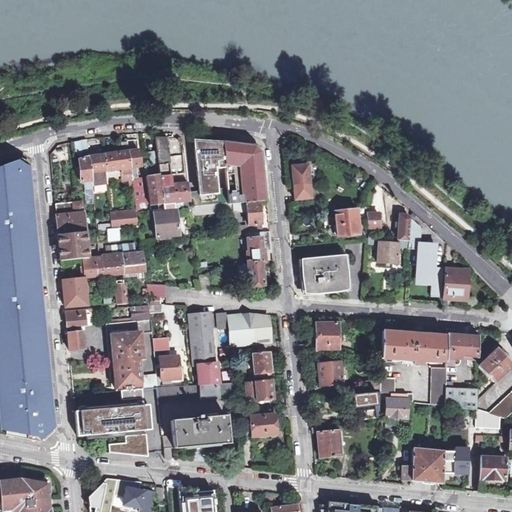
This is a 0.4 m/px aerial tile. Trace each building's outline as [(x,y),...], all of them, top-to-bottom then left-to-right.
[(187,209),(193,208),(191,202),(190,193),(183,143),(181,144),(177,140),(167,141),(167,139),(161,138),(155,138),(157,154),(158,162),(160,177),(165,211),(187,209)] [(76,157),(89,156),(87,140),(77,142),(75,142),(76,157)] [(121,154),(129,153),(127,142),(119,143),(121,154)] [(193,208),(228,204),(227,189),(217,190),(214,170),(225,169),(222,144),(208,143),(208,146),(195,148),(200,192),(190,193),(191,202),(193,208)] [(259,201),(264,201),(262,179),(260,152),(255,147),(222,143),(222,144),(225,169),(227,189),(228,204),(246,203),(259,201)] [(137,213),(147,212),(143,181),(138,182),(136,168),(141,167),(139,151),(134,152),(129,153),(133,185),(135,197),(137,211),(137,213)] [(129,186),(133,185),(129,153),(121,154),(116,155),(105,156),(107,177),(128,175),(129,186)] [(107,177),(105,156),(97,157),(89,158),(89,159),(91,182),(91,183),(95,183),(107,182),(107,177)] [(91,182),(89,159),(79,160),(81,183),(84,183),(91,182)] [(0,400),(3,400),(6,435),(24,438),(39,441),(42,439),(41,438),(51,429),(51,430),(54,428),(29,169),(17,162),(0,168),(0,400)] [(311,199),(308,165),(292,167),(294,191),(295,200),(311,199)] [(151,212),(165,211),(160,177),(153,177),(146,178),(151,212)] [(260,213),(259,201),(246,203),(247,211),(248,226),(261,224),(260,213)] [(56,209),(58,236),(86,233),(83,202),(55,205),(56,209)] [(247,211),(246,203),(228,204),(193,208),(193,216),(247,211)] [(366,208),(335,211),(337,231),(337,236),(359,233),(358,219),(367,218),(366,214),(366,208)] [(137,213),(137,211),(110,213),(111,231),(118,230),(139,228),(137,213)] [(179,237),(176,212),(154,215),(157,240),(169,238),(179,237)] [(374,214),(366,214),(367,218),(368,230),(377,229),(377,233),(380,233),(378,213),(374,214)] [(400,214),(398,240),(409,241),(410,218),(406,217),(400,214)] [(420,228),(410,218),(409,241),(408,249),(418,250),(417,278),(426,278),(433,278),(432,286),(432,297),(442,298),(443,268),(434,267),(435,245),(427,245),(419,245),(420,228)] [(262,233),(261,224),(248,226),(249,234),(262,233)] [(368,230),(369,239),(377,240),(382,240),(380,233),(377,233),(377,229),(368,230)] [(119,241),(118,230),(111,231),(108,231),(109,242),(119,241)] [(59,248),(61,262),(71,260),(73,261),(77,260),(81,260),(88,259),(86,239),(97,238),(97,232),(86,233),(58,236),(59,248)] [(246,254),(247,263),(262,262),(265,261),(264,251),(272,250),(271,243),(269,232),(262,233),(249,234),(246,234),(248,254),(246,254)] [(123,255),(142,254),(141,243),(122,245),(123,255)] [(398,244),(378,243),(377,263),(387,264),(397,264),(398,244)] [(123,255),(122,245),(105,246),(107,257),(122,256),(123,255)] [(122,256),(124,275),(144,273),(142,254),(123,255),(122,256)] [(336,289),(349,288),(346,255),(299,260),(300,267),(301,278),(304,277),(305,292),(316,291),(316,294),(320,294),(329,293),(336,292),(336,289)] [(96,258),(98,277),(124,275),(122,256),(107,257),(96,258)] [(98,277),(96,258),(88,259),(81,260),(81,262),(84,262),(85,268),(81,268),(82,272),(83,278),(85,278),(98,277)] [(262,262),(247,263),(249,287),(264,286),(263,279),(262,262)] [(459,271),(446,270),(444,298),(457,299),(461,299),(462,290),(465,291),(466,278),(466,273),(459,273),(459,271)] [(205,289),(210,290),(208,275),(199,276),(200,289),(205,289)] [(65,307),(88,305),(85,278),(83,278),(62,280),(64,295),(65,307)] [(433,278),(417,278),(416,285),(432,286),(433,278)] [(118,304),(126,304),(124,284),(116,285),(118,304)] [(160,299),(165,299),(166,293),(166,287),(146,285),(146,289),(148,298),(160,299)] [(149,306),(161,305),(160,299),(148,298),(148,306),(149,306)] [(161,308),(161,305),(149,306),(150,313),(160,313),(161,313),(161,308)] [(150,321),(148,307),(144,307),(129,308),(131,323),(150,321)] [(86,326),(85,310),(66,312),(67,322),(67,328),(86,326)] [(162,341),(160,313),(150,313),(154,341),(162,341)] [(196,380),(199,380),(200,386),(220,384),(218,365),(214,365),(209,317),(213,317),(213,313),(198,315),(189,315),(194,367),(198,367),(199,376),(196,376),(196,380)] [(218,331),(228,330),(226,314),(217,314),(218,331)] [(231,346),(270,343),(270,336),(268,316),(250,315),(228,317),(231,346)] [(315,350),(339,350),(338,328),(338,324),(336,324),(335,321),(329,320),(329,324),(315,324),(315,342),(315,350)] [(108,325),(114,392),(121,392),(141,390),(139,361),(136,334),(140,334),(151,333),(150,321),(131,323),(108,325)] [(85,349),(83,332),(68,333),(69,345),(69,351),(85,349)] [(412,362),(414,362),(414,335),(402,334),(382,333),(381,360),(403,361),(403,365),(412,366),(412,362)] [(414,362),(446,364),(446,359),(447,337),(428,336),(414,335),(414,362)] [(478,361),(479,340),(447,337),(446,359),(446,364),(446,365),(455,366),(455,360),(461,360),(462,354),(468,355),(468,361),(478,361)] [(163,382),(164,385),(172,385),(172,383),(183,383),(182,366),(179,366),(178,358),(169,359),(168,340),(162,341),(154,341),(152,341),(154,360),(160,360),(161,382),(163,382)] [(497,350),(480,367),(495,382),(511,365),(511,364),(506,359),(497,350)] [(253,354),(255,374),(270,372),(270,366),(268,352),(253,354)] [(329,389),(340,388),(340,385),(342,385),(340,364),(318,365),(320,381),(320,387),(329,386),(329,389)] [(431,406),(446,407),(446,390),(446,383),(446,370),(432,369),(431,406)] [(144,377),(145,390),(158,389),(156,376),(144,377)] [(257,396),(258,401),(273,399),(272,390),(271,380),(245,382),(246,397),(257,396)] [(381,392),(380,394),(394,395),(395,380),(381,380),(381,382),(381,392)] [(365,394),(381,392),(381,382),(364,383),(365,394)] [(200,386),(195,386),(197,402),(234,399),(233,383),(220,384),(200,386)] [(195,386),(158,389),(159,405),(197,402),(195,386)] [(141,390),(121,392),(122,401),(129,401),(130,408),(76,412),(77,437),(126,433),(146,432),(144,407),(143,407),(141,390)] [(446,407),(477,411),(477,393),(452,391),(446,390),(446,407)] [(408,401),(413,401),(413,396),(394,395),(380,394),(380,400),(386,400),(385,419),(393,419),(407,419),(408,401)] [(511,394),(490,415),(500,418),(507,420),(511,415),(511,394)] [(377,406),(375,395),(353,397),(354,403),(355,409),(377,406)] [(273,410),(274,418),(288,416),(287,408),(273,410)] [(248,417),(250,437),(276,435),(276,431),(274,418),(273,410),(264,411),(264,416),(248,417)] [(477,428),(500,429),(500,418),(490,415),(477,411),(477,428)] [(236,421),(248,420),(247,413),(236,414),(236,421)] [(228,444),(226,417),(198,420),(201,446),(205,446),(228,444)] [(201,446),(198,420),(171,422),(172,438),(162,439),(163,449),(170,449),(170,447),(174,447),(174,448),(182,447),(201,446)] [(330,457),(340,456),(338,440),(341,439),(340,431),(317,433),(319,454),(319,458),(330,457)] [(132,437),(146,436),(146,432),(126,433),(127,444),(109,446),(109,453),(128,452),(128,455),(134,455),(132,437)] [(132,437),(134,455),(148,457),(146,436),(132,437)] [(444,452),(443,474),(468,474),(469,449),(455,448),(455,452),(444,452)] [(427,482),(443,484),(443,474),(444,452),(412,449),(411,467),(411,481),(427,482)] [(492,479),(504,480),(505,459),(481,458),(480,479),(492,479)] [(402,480),(411,481),(411,467),(402,466),(402,480)] [(102,481),(98,481),(84,495),(85,511),(110,511),(116,479),(106,478),(102,481)] [(139,482),(119,479),(116,496),(119,496),(118,505),(138,508),(137,511),(148,511),(152,490),(138,488),(139,482)] [(0,481),(0,501),(1,511),(49,507),(48,497),(47,489),(43,489),(43,484),(20,480),(17,480),(0,481)] [(167,487),(169,511),(214,511),(213,491),(197,493),(197,489),(167,487)] [(152,502),(162,503),(164,489),(160,489),(156,488),(152,502)] [(271,511),(302,511),(302,505),(297,505),(297,502),(287,503),(287,506),(271,508),(271,511)]
